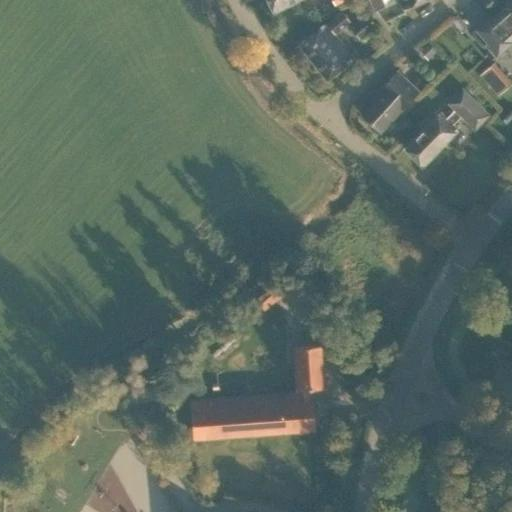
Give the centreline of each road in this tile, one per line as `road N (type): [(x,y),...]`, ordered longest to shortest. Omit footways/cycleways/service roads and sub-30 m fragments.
road 1 (residential): [(475,242),(325,116)]
road 2 (residential): [(325,116),(453,0)]
road 3 (tertiary): [(402,379),(475,242)]
road 4 (residential): [(325,116),(266,53),(238,0)]
road 5 (tertiary): [(367,511),(402,379)]
road 6 (unclassified): [(511,438),(402,379)]
